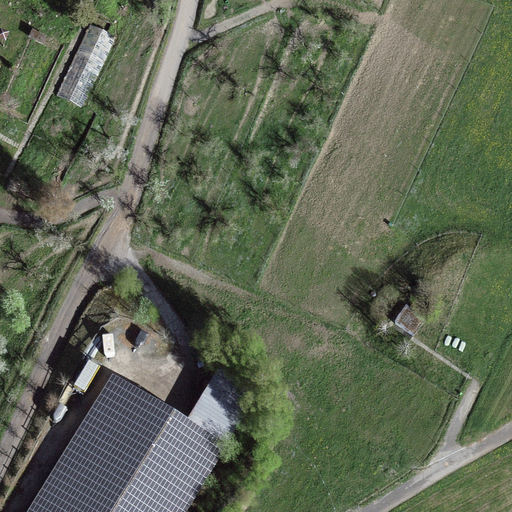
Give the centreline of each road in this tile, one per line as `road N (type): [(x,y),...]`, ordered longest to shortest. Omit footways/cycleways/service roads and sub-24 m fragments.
road 1 (track): [(199,0),(149,195),(0,489)]
road 2 (track): [(180,397),(174,338),(119,251)]
road 3 (track): [(373,511),(445,461),(511,428)]
